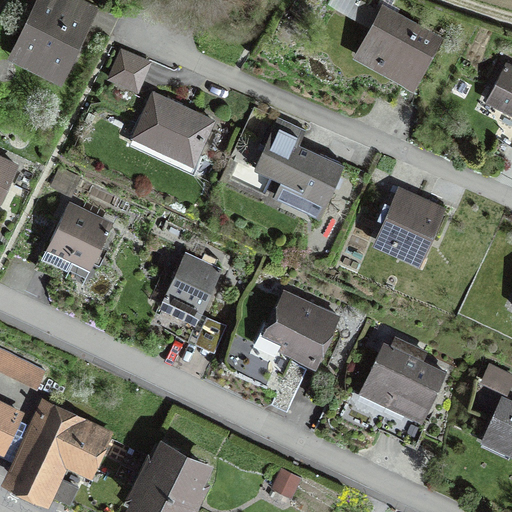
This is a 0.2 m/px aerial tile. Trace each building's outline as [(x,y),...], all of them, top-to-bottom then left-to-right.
[(43,0),(21,46),(61,66),(85,19),(46,0),(43,0)] [(380,56),(377,61),(407,78),(423,50),(428,53),(435,41),(411,28),(414,23),(402,16),(399,22),(382,13),(363,47),(380,56)] [(121,50),(110,77),(137,89),(149,62),(121,50)] [(511,67),(505,64),(473,126),(511,145),(511,67)] [(153,93),(134,135),(193,162),(213,120),(153,93)] [(281,199),(319,216),(343,164),(320,153),(318,158),(298,149),(295,151),(305,130),(278,117),(259,158),(268,161),(274,148),(292,156),(282,180),(289,183),(281,199)] [(0,156),(0,197),(16,165),(0,156)] [(399,187),(376,237),(421,257),(443,208),(427,200),(426,203),(398,191),(399,187)] [(68,203),(42,256),(67,268),(74,252),(93,262),(109,229),(79,214),(82,210),(68,203)] [(185,250),(164,296),(201,313),(222,267),(218,266),(215,271),(207,268),(210,262),(185,250)] [(264,322),(254,343),(275,353),(280,342),(314,358),(335,313),(318,305),(315,311),(285,297),(271,326),(264,322)] [(389,345),(371,384),(389,392),(387,399),(391,403),(379,428),(417,446),(429,421),(420,416),(444,371),(417,358),(420,350),(420,347),(396,336),(392,346),(389,345)] [(0,347),(0,361),(39,381),(45,370),(0,347)] [(511,376),(491,367),(484,382),(505,392),(511,377),(511,376)] [(511,401),(503,397),(483,438),(511,451),(511,401)] [(0,455),(18,464),(31,437),(36,428),(16,418),(19,412),(0,402),(0,447),(1,448),(0,450),(0,455)] [(31,437),(18,464),(12,476),(45,493),(63,454),(88,466),(103,435),(81,425),(80,427),(45,410),(41,409),(39,414),(42,415),(36,428),(31,437)] [(135,503),(154,511),(181,511),(204,466),(164,446),(135,503)] [(62,479),(58,499),(74,502),(78,482),(62,479)]
